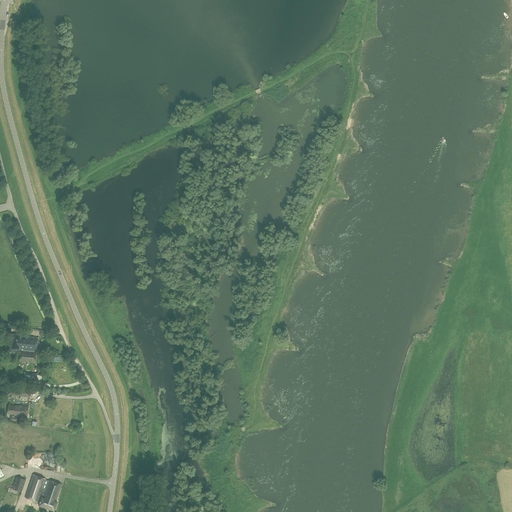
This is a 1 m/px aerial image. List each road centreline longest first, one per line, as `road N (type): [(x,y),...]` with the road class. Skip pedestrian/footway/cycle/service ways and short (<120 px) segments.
road 1 (track): [(247,511),(229,440),(255,422),(258,371),(329,176),(352,64),(339,50),(54,194),(19,89),(10,0)]
road 2 (tertiary): [(116,443),(110,388),(40,225),(5,99),(2,13)]
road 3 (unclassified): [(0,156),(60,328),(116,443)]
